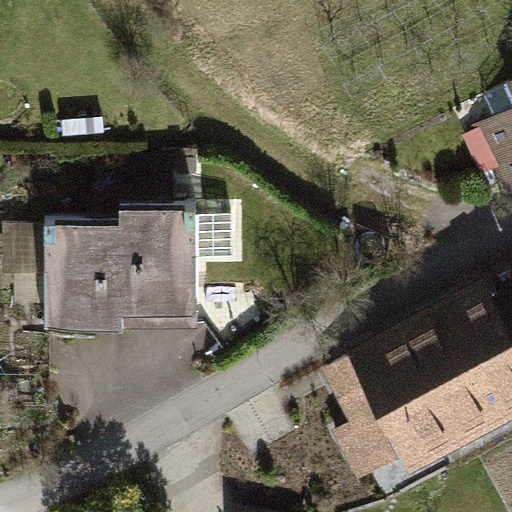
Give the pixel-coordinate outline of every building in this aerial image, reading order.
[(508,197),(511,194),(511,76),(506,80),(511,92),(511,104),(472,124),(508,197)] [(212,195),(210,254),(249,255),(251,196),(212,195)] [(51,325),(202,323),(201,205),(125,206),(125,220),(49,221),(49,224),(7,225),(7,271),(51,271),(51,325)] [(415,470),(511,418),(511,256),(485,271),(488,275),(319,365),(347,418),(330,426),(359,480),(406,455),(415,470)] [(295,511),(240,502),(238,511),(295,511)]
